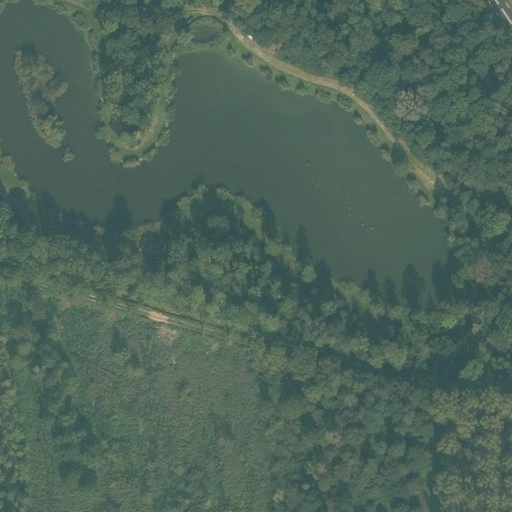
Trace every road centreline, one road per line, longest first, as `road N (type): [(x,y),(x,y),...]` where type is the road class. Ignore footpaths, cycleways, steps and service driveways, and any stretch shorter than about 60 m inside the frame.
road 1 (track): [(62,0),(104,14),(213,12),(267,58),(366,107),(466,209),(490,248),(477,307),(466,325),(442,335)]
road 2 (track): [(442,335),(420,336),(300,287),(242,229),(209,221),(144,249),(58,238),(0,179)]
road 3 (track): [(442,399),(0,268)]
